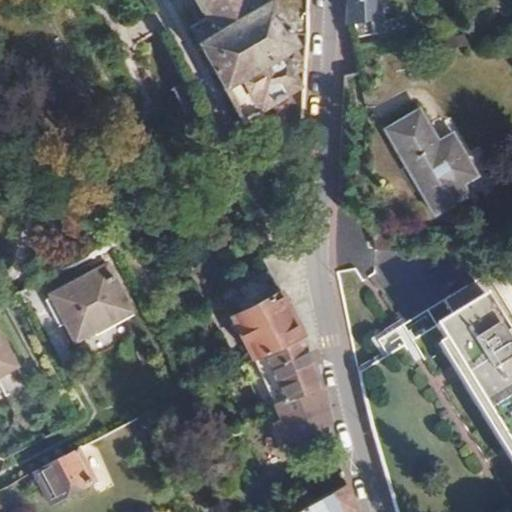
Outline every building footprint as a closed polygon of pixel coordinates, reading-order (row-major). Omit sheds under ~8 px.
[(0,0),(0,299),(228,180),(302,333),(310,0),(0,0)] [(346,0),(345,19),(346,20),(376,22),(375,1),(379,1),(378,0),(346,0)] [(400,43),(401,23),(380,22),(379,22),(376,22),(346,20),(353,51),(400,43)] [(471,30),(446,34),(449,46),(474,41),(471,30)] [(400,43),(353,51),(357,69),(406,59),(403,42),(400,43)] [(352,74),(343,76),(343,90),(353,89),(352,74)] [(418,108),(383,130),(437,213),(471,193),(465,182),(479,173),(453,132),(439,140),(418,108)] [(228,180),(208,191),(226,233),(247,226),(228,180)] [(103,265),(46,294),(71,341),(127,311),(103,265)] [(442,326),(425,338),(511,466),(511,349),(505,339),(511,335),(475,285),(434,313),(442,326)] [(279,287),(229,312),(251,359),(302,333),(279,287)] [(302,333),(251,359),(273,404),(319,388),(302,333)] [(0,343),(0,398),(23,387),(0,343)] [(273,404),(279,417),(271,421),(279,440),(287,436),(289,440),(329,422),(319,388),(273,404)] [(74,452),(30,475),(35,483),(41,480),(55,506),(83,490),(80,483),(88,478),(74,452)] [(355,511),(347,483),(291,511),(355,511)]
